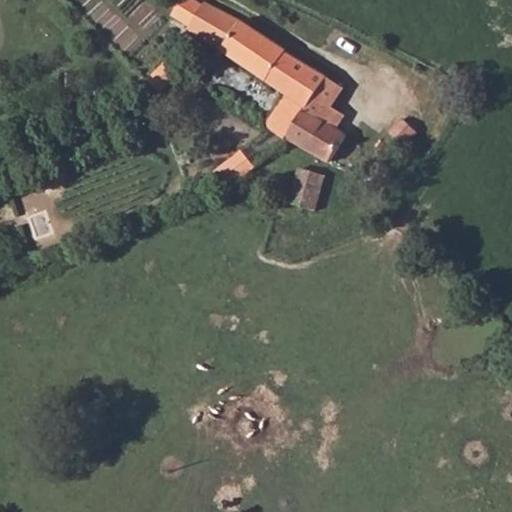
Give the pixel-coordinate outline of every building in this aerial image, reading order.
[(204,0),(186,29),(192,33),(266,85),(287,51),(239,19),(204,0)] [(287,51),(266,85),(284,97),(267,125),(285,144),(287,141),(323,75),(287,51)] [(167,58),(156,71),(166,81),(178,70),(173,63),(167,58)] [(323,75),(287,141),(326,163),(343,137),(320,121),(340,88),(323,75)] [(400,121),(387,134),(401,147),(414,135),(400,121)] [(219,167),(234,185),(259,165),(244,147),(219,167)] [(299,173),(290,205),(313,213),(323,180),(299,173)]
